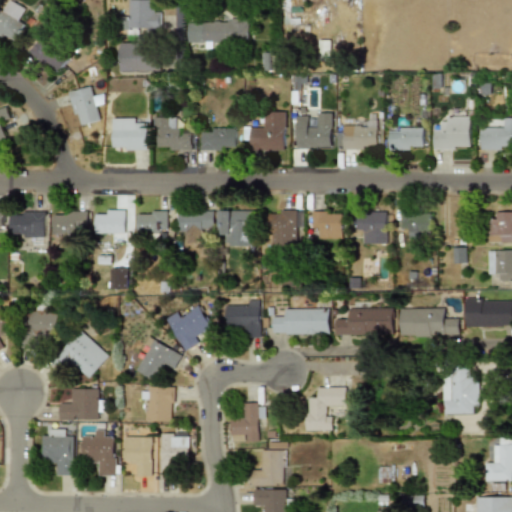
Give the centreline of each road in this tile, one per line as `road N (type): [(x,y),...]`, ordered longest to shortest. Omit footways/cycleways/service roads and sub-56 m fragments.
road 1 (residential): [(0,182),(511,177)]
road 2 (residential): [(0,500),(220,505)]
road 3 (residential): [(220,511),(210,375),(286,369)]
